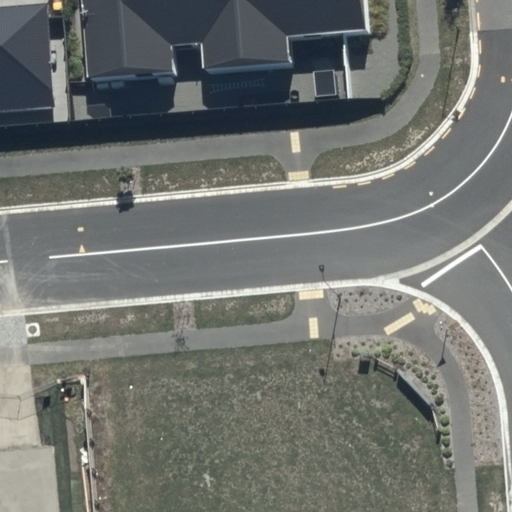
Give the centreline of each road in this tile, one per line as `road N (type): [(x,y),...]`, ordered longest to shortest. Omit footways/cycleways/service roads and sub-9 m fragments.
road 1 (residential): [(0,267),(344,232),(436,199)]
road 2 (residential): [(511,293),(436,199)]
